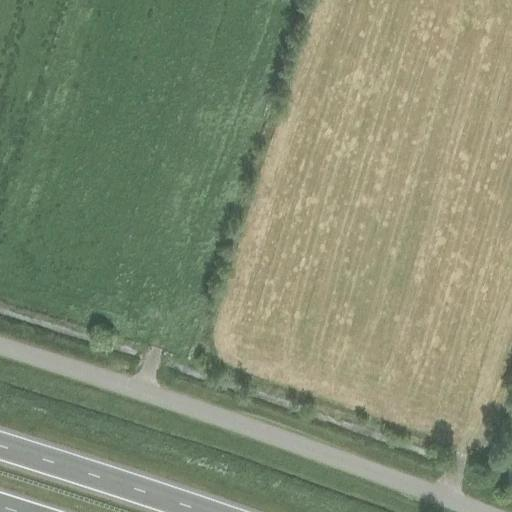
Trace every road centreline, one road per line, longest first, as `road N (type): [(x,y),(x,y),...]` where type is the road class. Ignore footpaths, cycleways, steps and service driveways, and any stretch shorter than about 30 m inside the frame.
road 1 (unclassified): [(480,511),(0,350)]
road 2 (trunk): [(202,511),(0,445)]
